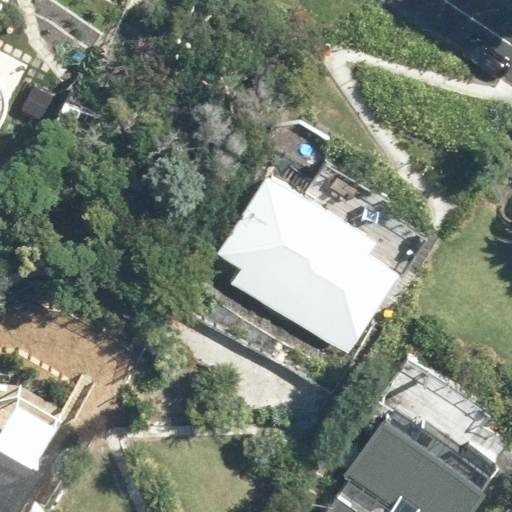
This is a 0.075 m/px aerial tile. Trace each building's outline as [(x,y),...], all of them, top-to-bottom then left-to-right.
[(0,152),(7,140),(2,138),(22,100),(17,88),(30,65),(0,49),(0,152)] [(390,237),(283,171),(233,251),(245,259),(236,275),(356,350),(408,267),(382,250),(390,237)] [(340,391),(160,294),(140,330),(320,428),(340,391)] [(481,511),(498,491),(491,485),(506,466),(417,393),(370,451),(356,439),(339,459),(361,478),(332,511),(481,511)] [(0,511),(32,511),(61,462),(57,461),(69,439),(27,414),(13,438),(0,430),(0,511)]
